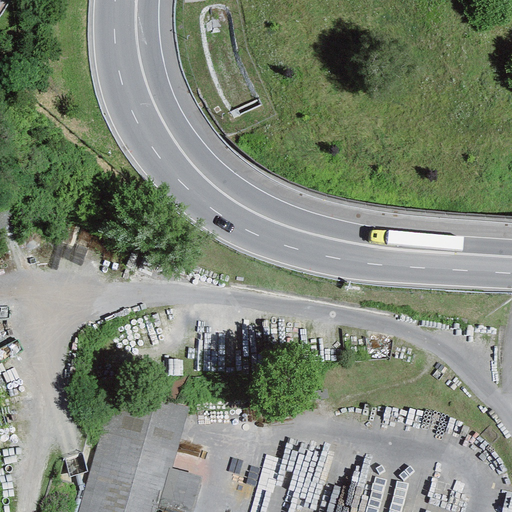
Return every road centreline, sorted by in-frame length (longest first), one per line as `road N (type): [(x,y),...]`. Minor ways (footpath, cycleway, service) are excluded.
road 1 (motorway): [(124,0),(129,75),(143,113),(163,147),(219,204),(252,224),(334,250),(511,265)]
road 2 (unknown): [(511,424),(445,354),(356,317),(214,298),(24,310)]
